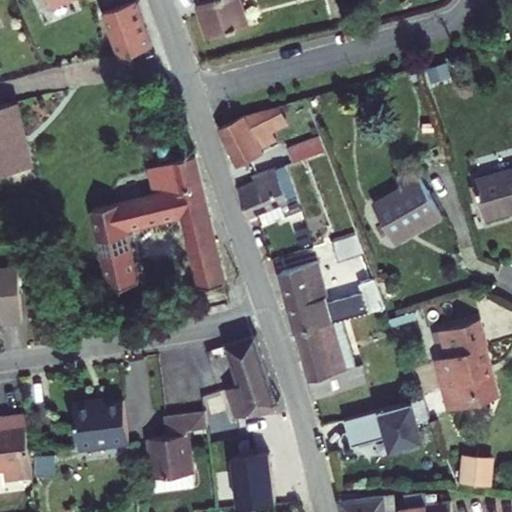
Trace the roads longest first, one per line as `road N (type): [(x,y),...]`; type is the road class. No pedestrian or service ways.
road 1 (residential): [(191,94),(453,23),(474,0)]
road 2 (residential): [(267,305),(189,329),(0,360)]
road 3 (residential): [(191,94),(267,305)]
road 4 (residential): [(267,305),(326,511)]
